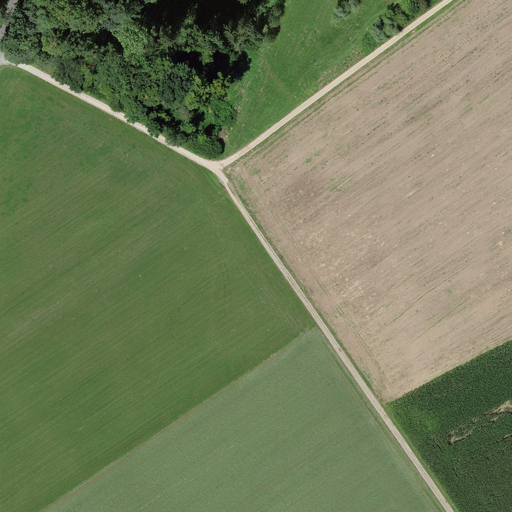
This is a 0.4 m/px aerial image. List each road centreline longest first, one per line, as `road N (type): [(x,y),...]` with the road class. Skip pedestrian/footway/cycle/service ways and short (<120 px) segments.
road 1 (track): [(449,511),(215,170),(0,52)]
road 2 (track): [(447,0),(215,170)]
